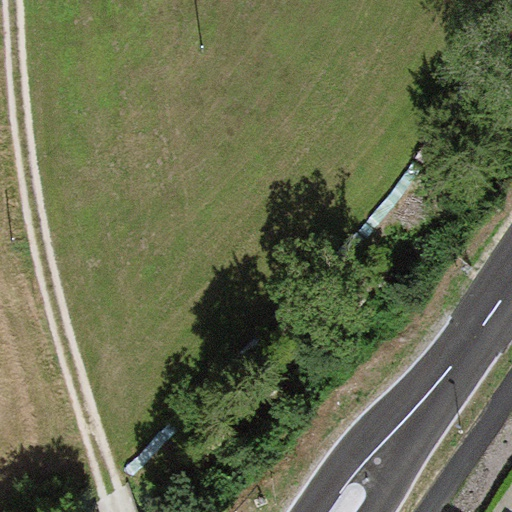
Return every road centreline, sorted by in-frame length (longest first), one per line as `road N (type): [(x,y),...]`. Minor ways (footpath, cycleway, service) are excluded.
road 1 (track): [(14,0),(37,216),(66,348),(119,511)]
road 2 (tertiary): [(356,511),(511,285)]
